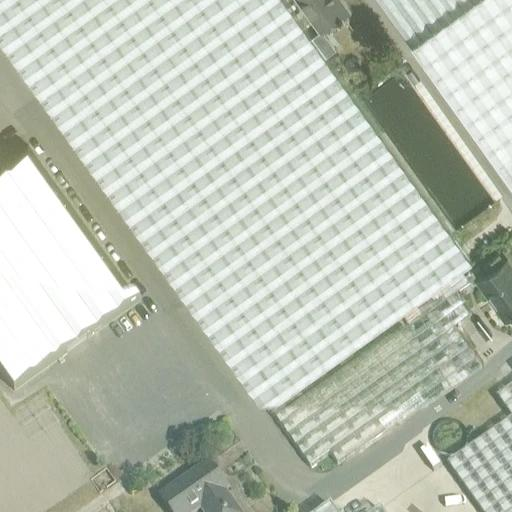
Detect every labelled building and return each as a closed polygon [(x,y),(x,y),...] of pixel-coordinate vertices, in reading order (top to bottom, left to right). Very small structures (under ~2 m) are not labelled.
[(376,0),(410,45),(472,0),(0,0),(0,38),(142,236),(146,242),(265,408),(472,261),(354,95),(286,0),(376,0)] [(298,0),(319,30),(347,11),(338,0),(298,0)] [(511,0),(483,0),(413,50),(511,188),(511,0)] [(0,376),(11,392),(139,300),(28,146),(11,158),(0,165),(0,376)] [(511,269),(506,261),(477,281),(496,308),(495,309),(503,320),(511,314),(511,269)] [(470,309),(455,289),(273,420),(310,471),(328,458),(336,468),(483,363),(453,321),(470,309)] [(511,511),(511,387),(497,399),(511,418),(511,419),(448,465),(481,511),(511,511)] [(464,438),(464,437),(463,431),(460,426),(454,423),(449,421),(443,422),(437,425),(433,431),(432,437),(433,443),(436,448),(441,452),(447,453),(453,452),(458,449),(462,444),(464,438)] [(204,511),(236,511),(220,488),(223,486),(208,465),(160,500),(168,511),(202,511),(204,511)]
